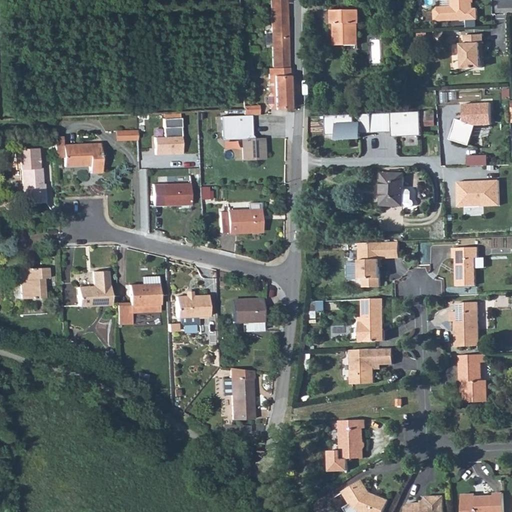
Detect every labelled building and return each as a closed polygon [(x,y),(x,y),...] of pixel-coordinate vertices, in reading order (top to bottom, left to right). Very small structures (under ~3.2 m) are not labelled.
[(285,0),(269,0),(272,68),(288,67),(285,0)] [(451,0),(452,8),(447,8),(446,7),(438,7),(435,11),(435,21),(478,20),(477,9),(473,9),(472,2),(470,0),(451,0)] [(360,10),(332,10),(333,24),(335,24),(335,45),(358,45),(358,24),(360,24),(360,10)] [(461,44),(462,69),(482,68),(481,58),(481,44),(484,43),(483,34),(465,35),(465,44),(461,44)] [(272,68),(268,68),(269,79),(273,78),(274,92),(269,92),(266,96),(266,104),(270,108),(270,109),(290,108),(288,67),(272,68)] [(456,119),(450,139),(469,146),(476,125),(492,125),(491,103),(463,104),(464,115),(462,121),(456,119)] [(259,106),(243,107),(244,115),(251,115),(259,115),(259,106)] [(421,112),(392,113),(392,137),(422,136),(421,112)] [(372,114),(349,115),(350,139),(361,138),(361,133),(373,133),(372,114)] [(221,139),(242,139),(243,159),(264,159),(263,138),(254,138),(252,135),(251,115),(244,115),(220,116),(221,139)] [(349,115),(326,116),(326,135),(338,134),(338,139),(350,139),(349,115)] [(181,118),(163,119),(164,137),(154,137),(155,155),(164,154),(164,152),(173,152),(173,154),(182,154),(181,118)] [(123,131),(123,139),(137,139),(137,130),(123,131)] [(62,136),(55,136),(56,158),(63,158),(63,145),(62,136)] [(100,143),(63,145),(63,158),(64,166),(89,165),(90,173),(101,172),(100,143)] [(14,149),(15,161),(17,161),(18,169),(20,169),(21,192),(23,192),(23,204),(45,202),(44,190),(42,190),(41,168),(40,168),(40,163),(31,164),(31,157),(40,157),(40,148),(14,149)] [(488,156),(468,156),(468,166),(488,166),(488,156)] [(382,173),(382,205),(409,206),(412,208),(414,207),(416,204),(414,201),(412,200),(412,192),(410,190),(404,190),(405,174),(382,173)] [(499,180),(457,182),(458,207),(500,206),(499,180)] [(190,183),(152,184),(153,206),(190,205),(190,183)] [(209,197),(210,185),(202,185),(201,197),(209,197)] [(248,210),(227,211),(228,232),(261,231),(260,203),(248,203),(248,210)] [(399,242),(359,243),(359,261),(348,262),(349,279),(360,279),(363,279),(364,288),(381,287),(380,260),(382,260),(382,259),(400,258),(399,242)] [(453,248),(453,258),(456,258),(457,286),(477,285),(475,258),(478,258),(478,247),(453,248)] [(19,268),(21,298),(44,297),(43,278),(48,278),(48,267),(19,268)] [(93,286),(77,287),(78,306),(110,304),(109,286),(108,286),(107,271),(92,271),(93,286)] [(142,284),(129,285),(130,303),(130,305),(131,305),(131,312),(160,312),(158,276),(141,277),(142,284)] [(175,296),(176,317),(208,316),(208,295),(175,296)] [(363,299),(364,322),(360,323),(361,342),(385,341),(384,298),(363,299)] [(262,299),(232,299),(232,321),(251,321),(251,330),(262,330),(262,299)] [(450,312),(451,321),(456,321),(457,347),(480,346),(478,302),(458,303),(458,312),(450,312)] [(130,303),(117,303),(118,324),(132,324),(131,312),(131,305),(130,305),(130,303)] [(176,323),(168,324),(168,331),(177,331),(176,323)] [(351,350),(352,384),(375,383),(374,369),(378,369),(378,365),(394,364),(393,348),(351,350)] [(461,382),(464,382),(464,392),(465,403),(488,402),(487,380),(482,381),(481,363),(486,362),(486,354),(460,355),(460,363),(461,382)] [(231,378),(223,378),(223,395),(231,395),(232,419),(253,419),(252,378),(253,378),(253,370),(231,368),(231,378)] [(366,420),(340,421),(342,450),(330,450),(330,466),(335,471),(348,471),(348,458),(364,458),(364,449),(365,446),(366,444),(365,443),(364,441),(363,428),(366,428),(366,420)] [(343,492),(351,504),(345,508),(347,511),(359,511),(361,509),(368,511),(384,511),(389,500),(370,492),(362,480),(343,492)] [(504,511),(503,493),(494,493),(494,496),(476,497),(476,494),(463,495),(463,511),(504,511)] [(406,507),(406,511),(444,511),(444,496),(425,496),(425,503),(410,503),(406,507)]
